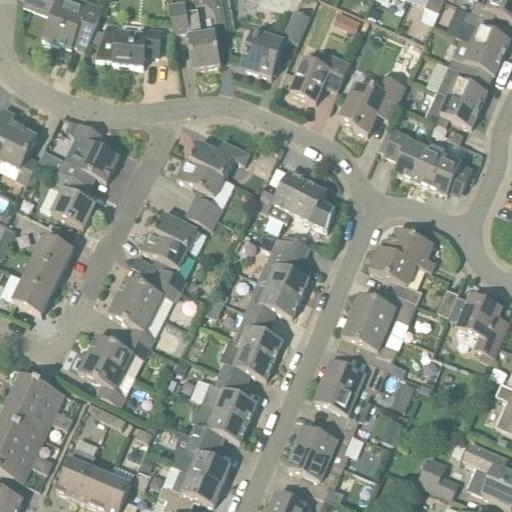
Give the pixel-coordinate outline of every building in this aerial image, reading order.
[(102,14),(64,0),(26,0),(23,9),(42,16),(41,17),(51,21),(42,44),(59,51),(61,46),(87,55),(102,14)] [(423,0),(430,2),(425,13),(439,19),(446,0),(423,0)] [(511,26),(511,5),(500,0),(479,0),(477,6),(476,5),(470,18),(467,16),(466,17),(492,28),(496,20),(511,26)] [(189,37),(190,43),(188,43),(193,76),(220,72),(215,39),(202,41),(197,15),(186,16),(185,8),(169,10),(174,39),(189,37)] [(298,50),(310,23),(295,16),(283,44),(298,50)] [(460,45),(502,64),(510,45),(489,36),(492,28),(466,17),(455,42),(460,45)] [(360,27),(338,18),(333,30),(355,39),(360,27)] [(145,61),(158,62),(161,37),(146,36),(145,41),(121,39),(121,34),(118,30),(109,30),(105,32),(97,56),(96,66),(97,66),(114,67),(114,71),(143,74),(145,61)] [(245,76),(272,84),(283,48),(253,38),(244,65),(248,66),(245,76)] [(494,82),(502,64),(460,45),(449,71),(469,80),(472,72),(494,82)] [(304,66),(290,98),(315,109),(326,86),(340,93),(350,70),(320,57),(314,71),(304,66)] [(469,80),(449,71),(437,98),(479,116),(487,98),(465,88),(469,80)] [(391,128),(406,93),(382,82),(376,95),(372,93),(370,96),(356,90),(340,125),(355,131),(353,135),(368,142),(379,116),(392,122),(390,127),(391,128)] [(479,116),(437,98),(426,124),(437,129),(436,129),(446,133),(449,125),(471,134),(479,116)] [(0,166),(1,167),(18,133),(0,123),(0,166)] [(80,130),(73,143),(82,148),(71,170),(64,166),(58,178),(91,194),(94,188),(104,193),(119,163),(95,152),(100,140),(80,130)] [(28,190),(39,168),(28,162),(37,142),(18,133),(1,167),(20,176),(16,185),(28,190)] [(393,178),(411,186),(418,172),(425,155),(407,147),(410,142),(395,135),(383,160),(398,167),(393,178)] [(454,137),(450,146),(459,150),(463,141),(454,137)] [(244,171),(249,160),(223,147),(218,157),(199,148),(190,167),(224,184),(233,165),(244,171)] [(418,172),(411,186),(429,194),(443,163),(425,155),(418,172)] [(473,177),(443,163),(429,194),(447,202),(449,197),(461,203),(473,177)] [(224,184),(190,167),(189,168),(186,166),(176,185),(198,196),(190,212),(216,225),(234,190),(224,185),(224,184)] [(85,205),(91,194),(58,178),(51,193),(61,198),(51,219),(83,235),(96,210),(85,205)] [(268,220),(268,219),(287,229),(291,220),(307,189),(288,179),(279,195),(269,190),(259,208),(256,214),(268,220)] [(291,220),(325,237),(335,216),(321,209),(326,198),(307,189),(291,220)] [(211,236),(216,225),(190,212),(185,223),(211,236)] [(154,239),(188,256),(198,236),(163,219),(154,239)] [(0,264),(2,266),(16,237),(7,232),(0,246),(0,264)] [(416,271),(415,272),(430,278),(434,269),(427,266),(433,251),(396,235),(387,258),(386,259),(416,271)] [(154,284),(182,298),(181,297),(186,286),(175,281),(178,275),(188,256),(154,239),(153,239),(150,237),(140,256),(156,264),(153,271),(159,274),(154,284)] [(63,278),(74,256),(44,241),(34,263),(63,278)] [(271,256),(303,269),(310,252),(291,245),(283,241),(281,246),(276,244),(271,256)] [(390,286),(385,297),(417,310),(422,298),(407,292),(415,272),(416,271),(386,259),(387,258),(379,255),(370,278),(390,286)] [(298,280),(303,269),(271,256),(266,268),(265,267),(257,286),(300,304),(309,284),(298,280)] [(63,278),(34,263),(23,285),(52,300),(63,278)] [(13,306),(22,285),(12,281),(3,301),(13,306)] [(127,283),(117,302),(153,320),(162,301),(173,307),(177,308),(182,298),(154,284),(149,294),(127,283)] [(23,285),(13,307),(41,321),(52,300),(23,285)] [(300,304),(257,286),(244,318),(272,329),(276,318),(292,324),(300,304)] [(458,300),(447,295),(437,319),(448,323),(457,302),(458,300)] [(360,300),(351,322),(391,339),(396,326),(408,331),(417,310),(385,297),(380,309),(360,300)] [(153,320),(117,302),(108,320),(132,332),(127,343),(149,354),(155,344),(144,338),(153,320)] [(457,333),(478,342),(475,354),(474,355),(495,363),(509,330),(497,325),(501,315),(471,302),(469,306),(457,302),(448,323),(448,325),(459,330),(457,333)] [(267,340),(272,329),(244,318),(232,348),(228,346),(228,347),(274,367),(283,347),(267,340)] [(359,359),(357,364),(389,377),(397,357),(385,352),(391,339),(351,322),(342,344),(363,353),(361,359),(359,359)] [(144,365),(149,354),(127,343),(121,354),(97,341),(88,360),(124,378),(133,360),(144,365)] [(266,387),(274,367),(228,347),(220,367),(224,369),(219,380),(246,392),(251,380),(266,387)] [(120,413),(125,402),(135,384),(124,378),(88,360),(78,378),(102,391),(97,401),(120,413)] [(332,368),(323,389),(357,403),(368,407),(370,401),(379,398),(386,381),(387,381),(389,377),(357,364),(351,361),(346,374),(332,368)] [(492,375),(488,384),(495,387),(499,378),(492,375)] [(11,403),(70,430),(73,424),(57,417),(64,400),(15,378),(10,390),(16,392),(11,403)] [(246,392),(219,380),(215,391),(210,389),(201,409),(216,416),(248,429),(256,409),(241,403),(246,392)] [(406,416),(416,392),(404,387),(394,411),(406,416)] [(434,392),(422,388),(419,398),(430,403),(434,392)] [(357,403),(323,389),(314,409),(335,418),(330,431),(353,440),(363,419),(352,414),(357,403)] [(511,441),(511,394),(501,390),(495,403),(507,408),(495,433),(511,441)] [(68,436),(70,430),(11,403),(6,414),(0,411),(0,424),(44,445),(51,429),(68,436)] [(240,449),(248,429),(216,416),(201,409),(199,409),(191,429),(194,430),(188,441),(193,443),(217,453),(222,442),(240,449)] [(96,423),(109,429),(113,420),(101,414),(96,423)] [(113,420),(109,429),(121,436),(126,427),(113,420)] [(0,450),(50,474),(53,468),(37,460),(44,445),(0,424),(0,450)] [(353,440),(330,431),(323,447),(302,438),(295,455),(343,475),(348,462),(345,460),(353,440)] [(152,440),(140,434),(135,443),(148,449),(152,440)] [(217,453),(193,443),(187,456),(198,460),(190,479),(222,492),(230,471),(213,464),(217,453)] [(48,480),(50,474),(0,450),(0,478),(23,489),(31,473),(48,480)] [(504,511),(511,511),(511,480),(503,477),(507,468),(470,451),(462,468),(478,475),(469,496),(504,511)] [(75,454),(71,465),(70,465),(56,497),(77,506),(91,474),(95,463),(75,454)] [(334,496),(343,475),(295,455),(286,475),(308,484),(302,497),(325,506),(330,494),(334,496)] [(415,489),(418,490),(451,505),(457,491),(441,483),(445,473),(429,465),(427,464),(415,489)] [(212,511),(213,511),(222,492),(190,479),(172,471),(172,472),(180,475),(172,495),(163,491),(158,502),(167,506),(181,511),(192,511),(195,505),(212,511)] [(98,511),(111,483),(91,474),(77,506),(91,511),(98,511)] [(111,483),(98,511),(122,511),(131,491),(111,483)] [(0,511),(19,511),(23,504),(0,494),(0,511)] [(338,511),(325,506),(302,497),(297,509),(276,500),(271,511),(338,511)]
